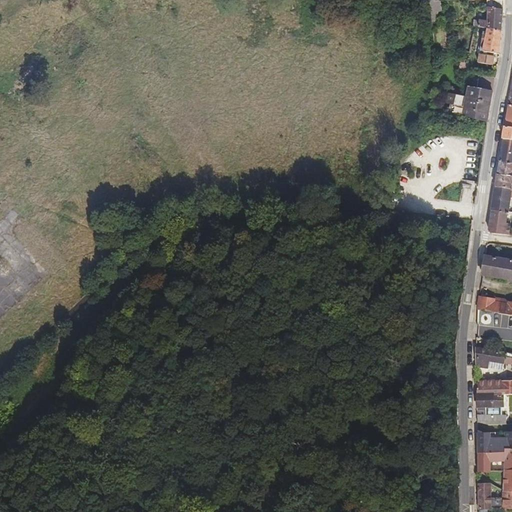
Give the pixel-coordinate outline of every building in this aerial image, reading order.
[(503,10),(502,0),(487,0),(488,8),(488,21),(479,20),(479,27),(487,28),(502,31),(503,10)] [(502,31),(487,28),(483,51),(500,54),(502,31)] [(494,57),(480,54),(478,63),(493,65),(494,57)] [(493,92),(468,88),(467,98),(466,98),(462,115),(487,122),(493,92)] [(511,139),(504,138),(500,162),(511,163),(511,139)] [(511,163),(500,162),(498,176),(511,177),(511,163)] [(511,177),(498,176),(496,188),(511,190),(511,185),(511,184),(511,177)] [(511,190),(496,188),(492,212),(509,213),(511,199),(511,198),(511,190)] [(511,219),(511,213),(509,213),(492,212),(489,231),(492,234),(509,235),(511,220),(511,219)] [(511,260),(485,256),(482,275),(508,280),(510,272),(511,272),(511,260)] [(487,299),(479,297),(478,310),(492,313),(511,316),(511,303),(498,301),(499,298),(488,296),(487,299)] [(511,316),(492,313),(490,322),(511,326),(511,316)] [(511,354),(476,348),(477,366),(503,370),(504,363),(511,364),(511,354)] [(511,381),(502,382),(502,380),(477,381),(477,394),(504,394),(511,393),(511,381)] [(504,394),(477,394),(477,410),(486,410),(486,415),(477,415),(477,422),(488,425),(506,425),(506,415),(502,415),(502,408),(504,407),(504,394)] [(501,454),(511,454),(511,431),(504,432),(504,445),(501,445),(501,454)] [(490,445),(490,433),(478,433),(477,434),(478,454),(501,454),(501,445),(490,445)] [(511,454),(501,454),(478,454),(478,472),(490,472),(490,458),(504,457),(504,473),(511,472),(511,454)] [(511,472),(504,473),(503,491),(503,498),(503,499),(511,499),(511,472)] [(491,498),(491,484),(478,484),(478,510),(479,510),(491,510),(491,498)] [(491,498),(491,510),(503,510),(503,499),(503,498),(491,498)] [(511,499),(503,499),(503,510),(511,509),(511,499)]
